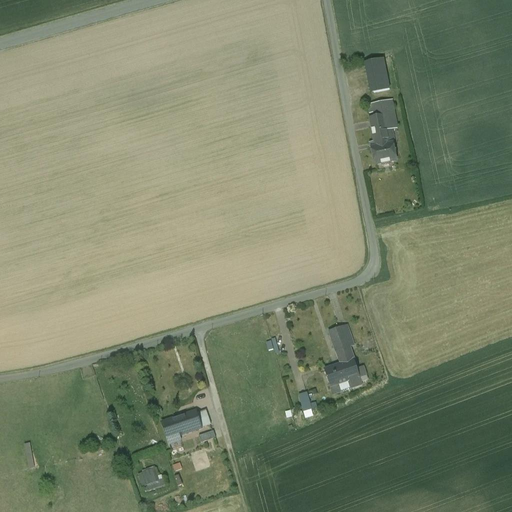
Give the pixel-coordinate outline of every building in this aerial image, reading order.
[(384,62),(372,64),(378,93),(390,91),(384,62)] [(392,102),(369,107),(370,114),(376,113),(377,118),(370,120),(376,148),(394,145),(396,144),(393,131),(398,130),(392,102)] [(376,148),(371,149),(375,167),(397,163),(394,145),(376,148)] [(347,327),(329,333),(336,353),(341,366),(324,371),(333,396),(341,393),(339,386),(348,383),(346,378),(357,374),(359,380),(360,379),(357,370),(349,349),(354,347),(347,327)] [(271,353),(280,350),(277,339),(268,342),(271,353)] [(368,381),(363,368),(357,370),(360,379),(361,384),(368,381)] [(357,374),(346,378),(348,383),(350,390),(362,386),(361,384),(360,379),(359,380),(357,374)] [(305,413),(315,410),(310,393),(300,395),(305,413)] [(207,412),(196,415),(201,429),(212,426),(207,412)] [(196,413),(163,424),(168,440),(179,437),(201,429),(196,415),(196,413)] [(202,436),(204,442),(218,439),(217,433),(202,436)] [(179,437),(168,440),(170,445),(180,442),(179,437)] [(153,470),(138,476),(143,488),(157,483),(153,470)]
